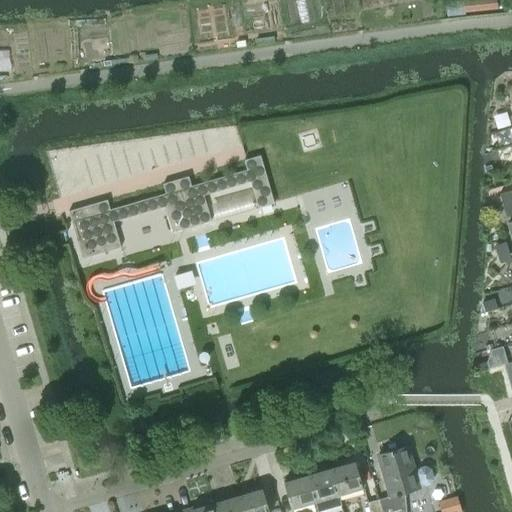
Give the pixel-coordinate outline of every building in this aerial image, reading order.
[(496,0),(474,0),(463,1),(464,10),(497,7),(496,0)] [(121,248),(114,223),(166,207),(173,233),(211,222),(204,196),(250,183),(258,208),(274,204),(261,157),(244,162),(247,171),(192,187),(189,178),(164,186),(166,194),(110,211),(108,201),(70,212),(83,259),(121,248)] [(502,205),(511,201),(511,193),(511,191),(499,195),(502,205)] [(511,201),(502,205),(506,217),(511,214),(511,201)] [(501,297),(489,301),(492,310),(503,307),(501,297)] [(476,365),(476,372),(488,368),(486,362),(476,365)] [(404,511),(403,492),(418,488),(416,484),(418,483),(424,486),(429,484),(432,479),(429,469),(423,467),(418,468),(416,473),(413,474),(405,447),(377,456),(389,497),(378,500),(381,511),(404,511)] [(330,470),(337,495),(361,488),(353,463),(330,470)] [(340,504),(337,495),(330,470),(306,477),(314,502),(317,511),(340,504)] [(314,502),(306,477),(282,484),(290,509),(314,502)] [(267,511),(261,490),(238,497),(241,511),(267,511)] [(214,504),(216,511),(241,511),(238,497),(214,504)] [(440,511),(460,511),(461,511),(456,497),(437,502),(440,511)] [(369,511),(381,511),(378,500),(367,503),(369,511)]
